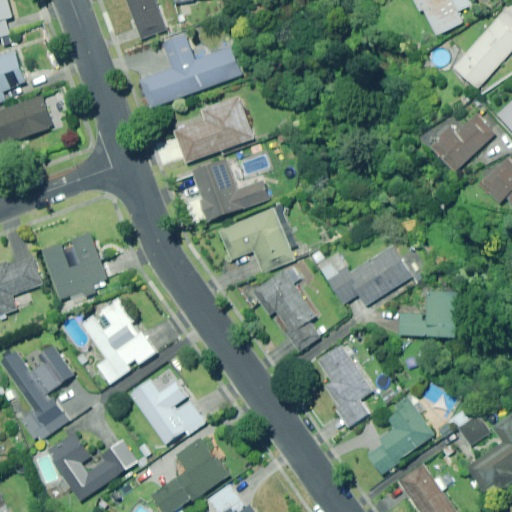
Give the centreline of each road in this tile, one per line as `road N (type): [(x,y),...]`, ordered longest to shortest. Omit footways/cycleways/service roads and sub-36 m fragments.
road 1 (residential): [(342,511),(169,261),(129,161)]
road 2 (residential): [(70,0),(129,161)]
road 3 (residential): [(129,161),(0,209)]
